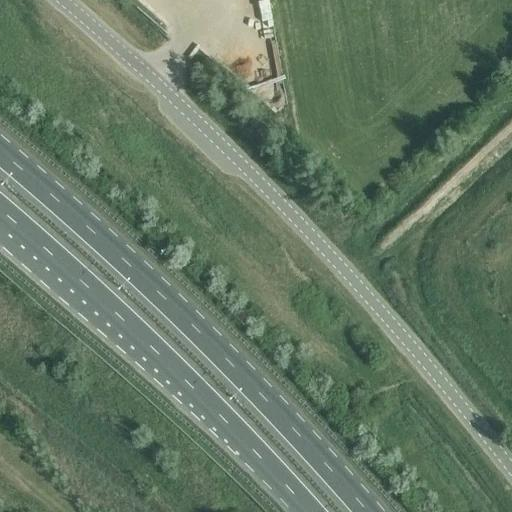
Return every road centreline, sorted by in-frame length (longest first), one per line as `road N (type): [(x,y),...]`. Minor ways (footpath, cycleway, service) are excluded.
road 1 (unclassified): [(511,474),(295,217),(58,0)]
road 2 (trunk): [(362,511),(245,381),(0,156)]
road 3 (trunk): [(0,215),(196,395),(304,511)]
